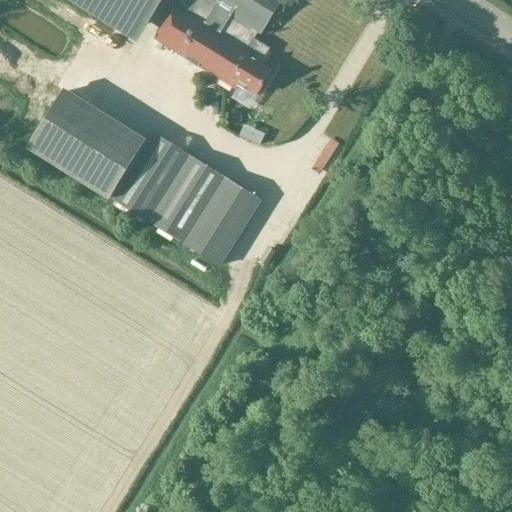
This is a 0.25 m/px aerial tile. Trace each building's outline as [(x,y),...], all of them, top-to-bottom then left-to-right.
[(164,1),(174,7),(178,0),(65,0),(138,44),(164,1)] [(270,49),(254,40),(258,33),(261,35),(282,0),(178,0),(174,7),(154,40),(236,91),(239,86),(258,97),(263,88),(262,87),(272,72),(260,65),(270,49)] [(148,224),(190,157),(154,134),(147,144),(145,143),(146,141),(64,90),(26,150),(109,201),(109,200),(148,224)] [(183,245),(224,178),(190,157),(148,224),(183,245)] [(224,178),(183,245),(220,268),(262,201),(224,178)]
